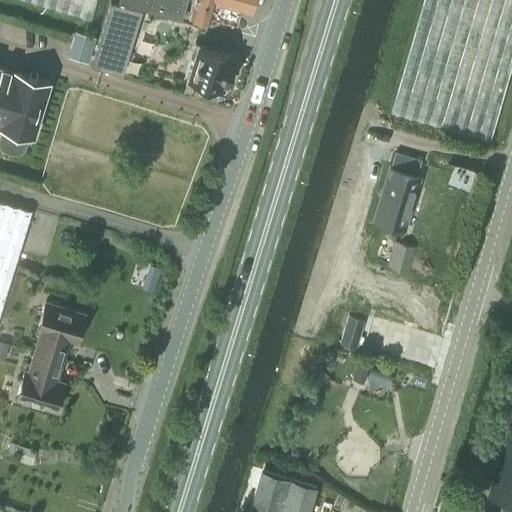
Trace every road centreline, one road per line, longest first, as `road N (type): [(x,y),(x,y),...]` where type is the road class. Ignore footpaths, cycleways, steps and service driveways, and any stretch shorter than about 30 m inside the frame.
road 1 (unclassified): [(125,511),(286,0)]
road 2 (primary): [(179,511),(334,0)]
road 3 (unclassified): [(415,511),(511,177)]
